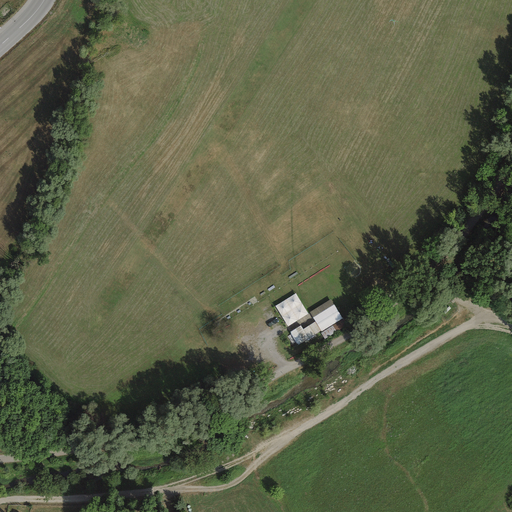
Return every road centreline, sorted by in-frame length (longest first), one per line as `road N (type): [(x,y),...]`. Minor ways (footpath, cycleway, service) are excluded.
road 1 (track): [(511,147),(491,197),(456,243),(366,323),(151,438),(0,458)]
road 2 (track): [(0,505),(211,488),(488,312),(511,325)]
